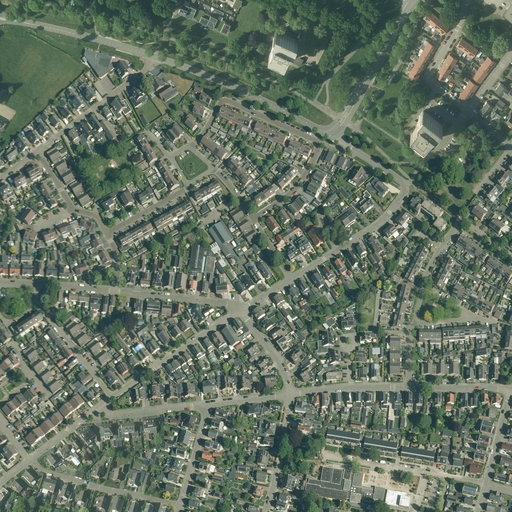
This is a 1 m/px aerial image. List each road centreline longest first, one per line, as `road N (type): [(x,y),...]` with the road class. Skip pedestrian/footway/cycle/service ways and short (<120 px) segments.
road 1 (residential): [(252,220),(303,178),(315,141),(225,101),(189,146)]
road 2 (tertiary): [(332,137),(154,57)]
road 3 (residential): [(485,485),(321,456)]
road 4 (tertiary): [(154,57),(0,18)]
road 5 (residential): [(181,504),(59,476),(30,459)]
road 6 (residential): [(112,397),(240,310)]
road 7 (tertiary): [(332,137),(411,5)]
road 8 (residential): [(38,150),(154,57)]
road 9 (residential): [(292,278),(376,225),(405,188)]
road 10 (residential): [(466,112),(430,83),(429,73),(467,0)]
road 11 (unclassified): [(240,310),(114,291)]
road 12 (residential): [(289,394),(266,511)]
